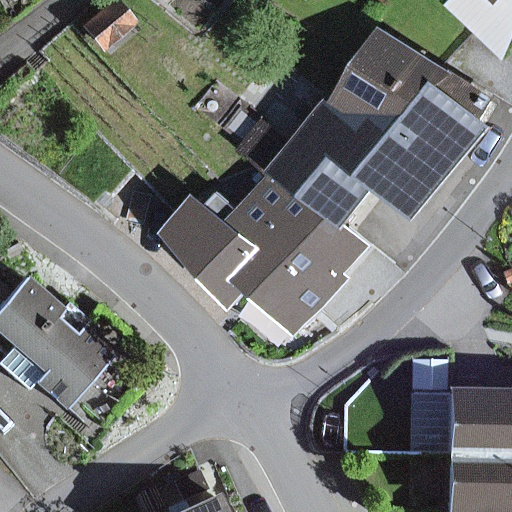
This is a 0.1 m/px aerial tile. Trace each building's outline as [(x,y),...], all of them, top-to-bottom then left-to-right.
[(511,0),(488,0),(500,12),(511,0)] [(389,22),(345,92),(465,167),(500,122),(492,118),(505,97),(389,22)] [(345,92),(277,175),(330,224),(344,237),(358,220),(385,188),(421,220),(465,167),(345,92)] [(206,193),(176,229),(244,306),(260,287),(267,293),(330,224),(277,175),(238,218),(206,193)] [(344,237),(330,224),(267,293),(311,331),(364,276),(358,271),(384,242),(358,220),(344,237)] [(70,403),(82,387),(88,392),(126,345),(96,319),(87,330),(65,313),(70,301),(32,269),(0,309),(0,321),(19,337),(6,354),(70,403)] [(511,377),(451,377),(451,456),(511,456),(511,377)] [(511,511),(511,456),(451,456),(450,511),(511,511)] [(242,511),(234,493),(183,511),(242,511)]
